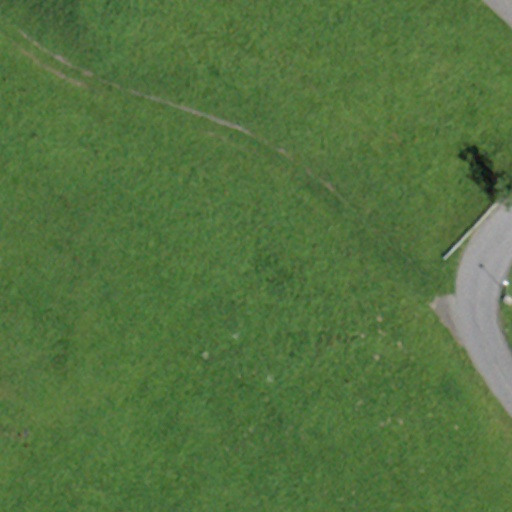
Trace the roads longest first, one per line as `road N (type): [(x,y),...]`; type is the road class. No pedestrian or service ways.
road 1 (track): [(0,15),(84,75),(273,152),(472,289)]
road 2 (residential): [(511,215),(494,226),(472,289),(511,391)]
